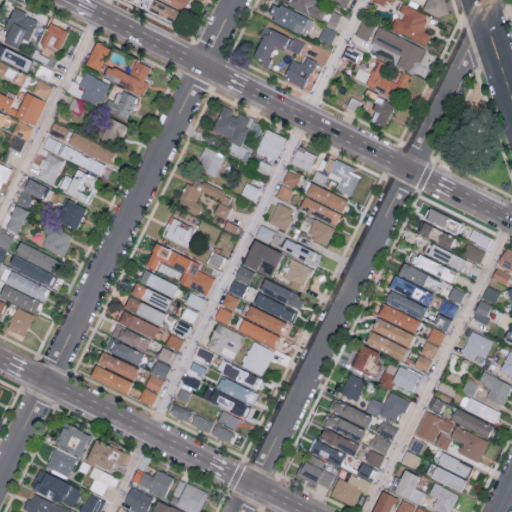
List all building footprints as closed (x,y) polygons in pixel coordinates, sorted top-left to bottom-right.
[(144,0),(141,6),(172,21),(178,9),(158,0),(144,0)] [(164,0),(183,9),(187,0),(164,0)] [(444,0),(449,15),(437,19),(422,11),(428,1),(430,0),(444,0)] [(302,32),(309,18),(273,1),(266,16),(302,32)] [(403,4),(399,12),(407,15),(403,23),(396,20),(391,29),(425,46),(430,37),(423,34),(429,22),(425,20),(427,16),(403,4)] [(3,41),(23,50),(37,18),(13,7),(3,29),(8,31),(3,41)] [(363,20),(375,26),(368,42),(355,36),(363,20)] [(41,44),(61,50),(67,28),(47,22),(41,44)] [(299,54),(304,43),(266,25),(251,56),(270,64),(279,45),(299,54)] [(331,43),(337,30),(324,25),(318,37),(331,43)] [(379,27),(371,42),(401,57),(396,67),(408,73),(414,61),(417,63),(424,50),(379,27)] [(110,46),(96,40),(85,63),(99,69),(110,46)] [(0,57),(25,69),(31,59),(0,43),(0,57)] [(302,63),(291,58),(284,78),(305,86),(315,60),(305,56),(302,63)] [(143,94),(149,81),(145,79),(151,67),(136,59),(129,73),(109,64),(103,75),(143,94)] [(0,73),(15,81),(20,70),(0,60),(0,73)] [(378,61),(386,66),(380,76),(401,88),(394,100),(365,84),(378,61)] [(100,105),(109,81),(84,72),(79,85),(84,87),(80,97),(100,105)] [(53,85),(38,79),(32,91),(48,97),(53,85)] [(129,116),(136,96),(117,89),(114,100),(107,99),(104,108),(129,116)] [(0,90),(0,105),(8,110),(14,97),(0,90)] [(15,115),(35,124),(46,100),(26,91),(15,115)] [(377,103),(383,106),(385,101),(396,107),(385,128),(376,123),(381,114),(373,110),(377,103)] [(211,130),(241,143),(252,120),(232,111),(233,109),(223,104),(211,130)] [(101,137),(118,143),(125,122),(108,116),(101,137)] [(12,132),(27,139),(33,126),(18,119),(12,132)] [(48,133),(65,139),(69,128),(53,121),(48,133)] [(256,151),(277,159),(287,137),(266,128),(256,151)] [(109,163),(115,151),(74,130),(68,142),(109,163)] [(105,163),(47,136),(42,146),(100,174),(105,163)] [(215,176),(225,155),(205,146),(195,167),(215,176)] [(298,151),(304,154),(305,151),(317,157),(309,174),(291,165),(298,151)] [(63,159),(45,152),(36,176),(54,184),(63,159)] [(329,159),(335,162),(336,160),(354,169),(353,173),(361,177),(351,199),(335,191),(339,183),(328,178),(324,186),(312,180),(316,172),(322,174),(329,159)] [(64,174),(58,190),(90,201),(98,176),(76,169),(73,177),(64,174)] [(288,171),(282,182),(295,189),(300,178),(288,171)] [(22,188),(40,197),(46,186),(28,177),(22,188)] [(177,204),(200,212),(203,204),(196,202),(200,190),(221,198),(224,191),(187,177),(177,204)] [(253,199),(258,187),(246,182),(241,193),(253,199)] [(313,183),(307,195),(343,213),(349,202),(313,183)] [(282,186),(294,191),(288,203),(276,197),(282,186)] [(35,196),(22,190),(16,201),(30,207),(35,196)] [(306,197),(300,208),(336,227),(342,216),(306,197)] [(86,208),(67,198),(56,219),(75,229),(86,208)] [(294,208),(277,201),(268,222),(286,229),(294,208)] [(214,212),(226,218),(231,207),(219,202),(214,212)] [(27,209),(15,204),(5,226),(17,232),(27,209)] [(433,210),(427,221),(457,236),(463,225),(433,210)] [(195,227),(170,215),(161,235),(187,246),(195,227)] [(327,244),(334,227),(306,215),(304,221),(312,224),(307,235),(327,244)] [(41,246),(64,255),(73,235),(46,223),(43,231),(47,233),(41,246)] [(255,235),(269,242),(274,230),(260,224),(255,235)] [(434,228),(432,230),(424,226),(420,235),(450,250),(456,239),(434,228)] [(13,235),(0,231),(0,243),(9,247),(13,235)] [(474,231),(470,239),(477,242),(475,244),(486,250),(491,240),(474,231)] [(281,249),(317,265),(322,254),(286,238),(281,249)] [(243,265),(272,275),(281,250),(252,240),(243,265)] [(55,271),(60,259),(19,241),(14,253),(55,271)] [(215,277),(198,269),(201,262),(155,243),(145,265),(157,270),(156,271),(208,293),(215,277)] [(467,244),(486,253),(480,264),(461,255),(467,244)] [(434,245),(428,255),(470,276),(475,266),(434,245)] [(219,268),(225,256),(212,250),(207,262),(219,268)] [(511,251),(508,250),(500,266),(511,271),(511,251)] [(8,265),(51,286),(56,275),(13,254),(8,265)] [(421,255),(419,259),(416,257),(412,264),(452,284),(456,276),(451,273),(452,271),(421,255)] [(292,280),(290,285),(303,290),(312,267),(291,259),(284,277),(292,280)] [(405,263),(400,275),(436,293),(442,281),(405,263)] [(249,282),(254,271),(240,265),(235,276),(249,282)] [(173,296),(178,284),(144,270),(139,281),(173,296)] [(51,287),(11,271),(5,283),(45,300),(51,287)] [(428,305),(433,293),(395,274),(389,286),(428,305)] [(259,290),(300,309),(305,297),(264,278),(259,290)] [(242,296),(247,285),(233,279),(228,290),(242,296)] [(0,292),(0,295),(36,313),(42,301),(5,283),(0,292)] [(172,297),(135,283),(130,295),(167,309),(172,297)] [(482,296),(494,303),(500,291),(487,285),(482,296)] [(384,301),(421,318),(427,306),(390,289),(384,301)] [(253,302),(292,322),(298,311),(258,291),(253,302)] [(222,302),(241,310),(245,300),(226,292),(222,302)] [(161,324),(166,312),(129,296),(124,307),(161,324)] [(492,305),(480,299),(472,317),(485,322),(492,305)] [(416,331),(421,319),(382,303),(377,316),(416,331)] [(244,316),(282,334),(288,322),(249,305),(244,316)] [(215,318),(228,322),(232,310),(218,306),(215,318)] [(26,335),(34,314),(15,307),(8,328),(26,335)] [(119,322),(154,337),(159,325),(123,310),(119,322)] [(371,331),(410,345),(414,332),(376,318),(371,331)] [(237,331),(276,346),(280,334),(242,319),(237,331)] [(235,359),(245,335),(216,323),(206,347),(235,359)] [(111,337),(147,348),(151,336),(115,325),(111,337)] [(431,328),(444,334),(439,345),(426,340),(431,328)] [(365,342),(402,359),(407,347),(370,330),(365,342)] [(474,361),(477,356),(485,360),(494,343),(472,332),(460,355),(474,361)] [(104,347),(138,364),(144,353),(110,336),(104,347)] [(241,365),(263,375),(274,350),(252,340),(241,365)] [(425,341),(438,348),(432,359),(419,353),(425,341)] [(372,375),(379,351),(359,345),(352,368),(372,375)] [(174,351),(163,346),(158,356),(169,362),(174,351)] [(209,367),(215,353),(201,347),(195,361),(209,367)] [(139,366),(101,351),(96,364),(134,379),(139,366)] [(511,378),(500,372),(510,351),(511,352),(511,378)] [(152,371),(166,377),(171,365),(156,360),(152,371)] [(127,393),(133,380),(95,364),(89,377),(127,393)] [(205,372),(187,364),(178,383),(196,392),(205,372)] [(411,391),(419,374),(399,364),(394,374),(384,370),(379,382),(391,388),(393,382),(411,391)] [(511,385),(511,384),(484,371),(478,381),(491,388),(486,397),(502,405),(511,385)] [(146,386),(159,391),(164,379),(151,373),(146,386)] [(357,400),(366,380),(349,373),(341,393),(357,400)] [(453,395),(456,388),(440,381),(437,388),(453,395)] [(152,405),(157,393),(145,387),(139,399),(152,405)] [(366,409),(395,421),(400,411),(405,413),(410,400),(389,391),(384,402),(371,397),(366,409)] [(328,409),(367,427),(372,415),(333,397),(328,409)] [(430,408),(451,417),(456,406),(435,397),(430,408)] [(192,410),(174,404),(170,414),(189,420),(192,410)] [(488,438),(494,425),(458,407),(451,419),(488,438)] [(218,421),(235,427),(239,417),(222,410),(218,421)] [(455,423),(425,410),(414,434),(447,449),(452,438),(463,442),(458,452),(479,461),(489,440),(454,425),(455,423)] [(191,423),(208,431),(213,421),(196,413),(191,423)] [(327,414),(323,426),(361,438),(365,426),(327,414)] [(398,426),(380,421),(376,433),(394,439),(398,426)] [(90,435),(66,422),(55,443),(79,455),(90,435)] [(212,435),(230,441),(234,431),(215,425),(212,435)] [(354,454),(359,443),(324,427),(319,437),(354,454)] [(369,445),(386,452),(391,441),(374,434),(369,445)] [(86,460),(110,471),(115,461),(126,466),(131,454),(95,438),(86,460)] [(309,450),(340,465),(346,453),(314,439),(309,450)] [(77,458),(55,447),(46,466),(68,476),(77,458)] [(365,460),(379,466),(384,455),(370,449),(365,460)] [(469,477),(473,466),(442,452),(437,464),(469,477)] [(297,475),(328,488),(334,474),(322,468),(325,460),(307,453),(297,475)] [(431,476),(461,491),(467,481),(437,464),(431,476)] [(415,487),(420,476),(404,468),(394,491),(421,504),(426,492),(415,487)] [(154,476),(143,471),(137,484),(165,496),(173,476),(156,469),(154,476)] [(32,493),(75,505),(80,485),(38,472),(32,493)] [(347,481),(339,477),(330,494),(354,506),(361,489),(367,492),(371,483),(351,474),(347,481)] [(176,504),(193,511),(198,511),(208,492),(179,479),(173,493),(180,497),(176,504)] [(444,511),(450,511),(458,493),(434,482),(429,493),(437,497),(433,507),(444,511)] [(122,504),(139,511),(143,511),(151,496),(130,486),(122,504)] [(371,511),(390,511),(397,497),(381,490),(371,511)] [(23,511),(26,511),(68,511),(70,508),(30,493),(23,511)] [(98,511),(104,500),(90,493),(80,511),(98,511)] [(411,511),(415,505),(401,499),(395,511),(411,511)] [(184,511),(158,500),(152,511),(184,511)]
